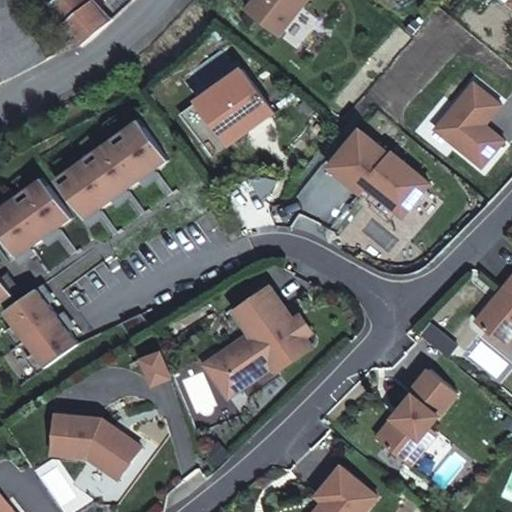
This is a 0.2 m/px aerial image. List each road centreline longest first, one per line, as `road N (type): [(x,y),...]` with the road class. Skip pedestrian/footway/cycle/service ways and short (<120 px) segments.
road 1 (residential): [(90,313),(243,248),(281,243),(318,254),(404,313)]
road 2 (residential): [(196,511),(290,433),(404,313)]
road 3 (residential): [(0,110),(62,80),(160,0)]
road 4 (residential): [(404,313),(511,206)]
